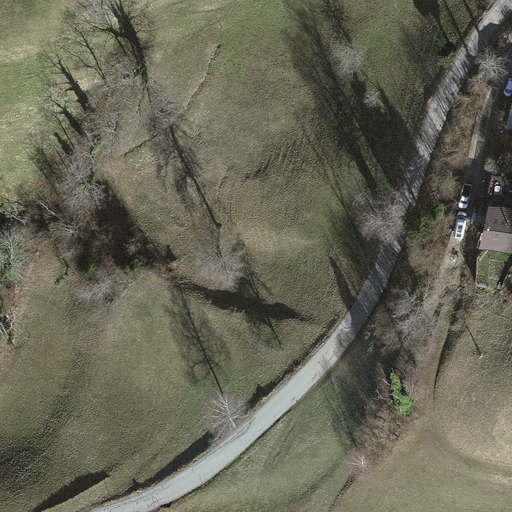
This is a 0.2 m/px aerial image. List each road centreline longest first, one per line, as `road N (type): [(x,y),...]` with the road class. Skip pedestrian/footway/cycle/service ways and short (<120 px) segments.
road 1 (unclassified): [(508,0),(433,117),(388,254),(357,318),(281,399),(177,488),(113,511)]
road 2 (track): [(511,54),(485,104),(468,228)]
